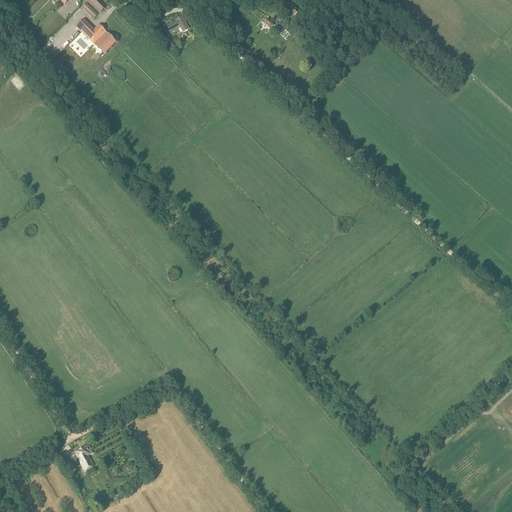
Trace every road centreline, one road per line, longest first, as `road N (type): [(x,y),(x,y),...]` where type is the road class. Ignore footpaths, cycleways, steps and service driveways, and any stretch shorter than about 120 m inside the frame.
road 1 (unclassified): [(194,0),(216,17),(247,64),(511,312)]
road 2 (track): [(0,325),(71,438),(170,386),(266,511)]
road 3 (track): [(457,511),(410,460),(511,370)]
